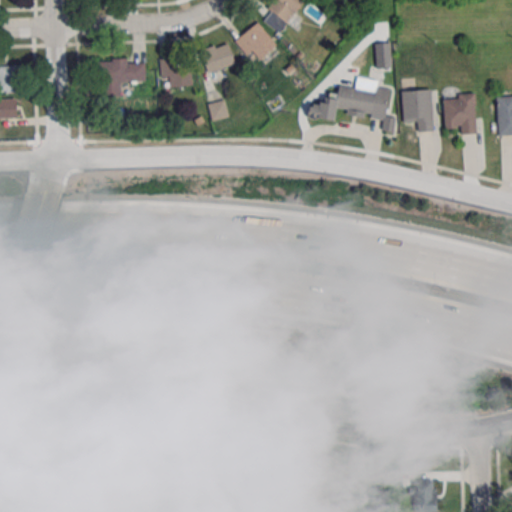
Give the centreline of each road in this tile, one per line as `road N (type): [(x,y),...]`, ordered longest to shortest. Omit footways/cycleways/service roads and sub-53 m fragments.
road 1 (secondary): [(511,202),(350,166),(256,155),(54,160)]
road 2 (motorway): [(0,286),(275,292)]
road 3 (motorway): [(264,236),(0,234)]
road 4 (secondary): [(227,399),(375,431),(479,427)]
road 5 (motorway): [(511,288),(338,244),(264,236)]
road 6 (motorway): [(275,292),(511,340)]
road 7 (secondary): [(0,356),(227,399)]
road 8 (residential): [(54,26),(179,22),(225,0)]
road 9 (residential): [(54,160),(54,26)]
road 10 (residential): [(8,318),(44,194)]
